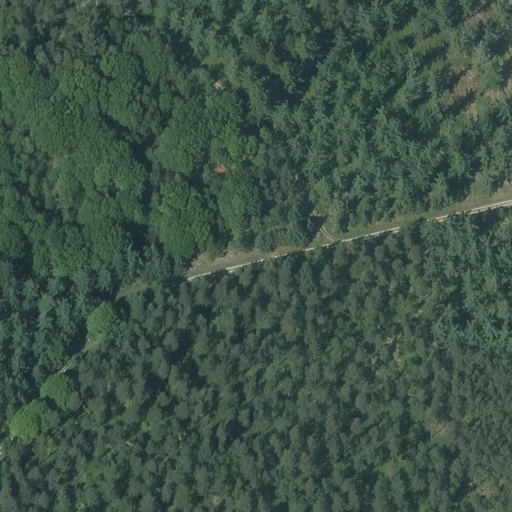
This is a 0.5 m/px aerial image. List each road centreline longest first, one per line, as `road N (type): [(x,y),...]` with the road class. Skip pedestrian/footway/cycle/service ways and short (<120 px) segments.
road 1 (track): [(511,202),(124,297),(0,447)]
road 2 (track): [(104,0),(248,120),(325,249)]
